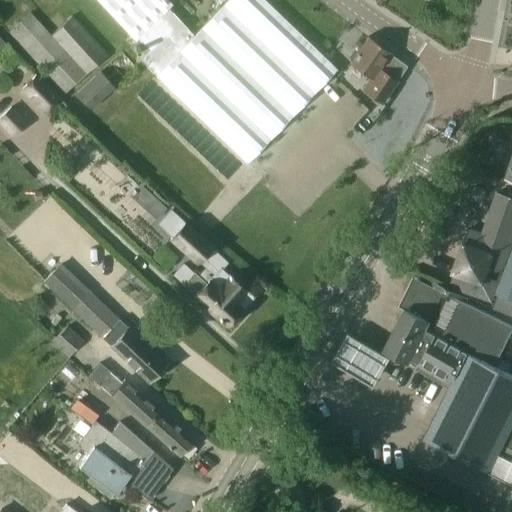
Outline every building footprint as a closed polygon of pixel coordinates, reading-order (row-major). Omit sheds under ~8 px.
[(157,76),(157,75),(248,162),(270,139),(337,69),(264,0),(228,0),(194,36),(181,21),(181,22),(169,9),(172,6),(167,0),(97,0),(134,40),(138,37),(149,49),(139,59),(157,76)] [(9,32),(65,93),(107,55),(72,16),(51,35),(30,12),(9,32)] [(391,53),(369,37),(350,63),(370,78),(362,89),(381,103),(397,82),(379,69),(391,53)] [(91,109),(115,87),(99,71),(76,93),(91,109)] [(40,109),(43,112),(58,97),(37,75),(21,90),(25,93),(40,109)] [(11,107),(0,117),(0,122),(13,136),(28,121),(12,105),(11,107)] [(490,269),(502,273),(511,246),(511,155),(506,176),(511,177),(511,196),(496,191),(482,232),(469,228),(464,241),(461,240),(450,274),(453,275),(449,284),(448,288),(476,297),(492,302),(499,281),(487,277),(490,269)] [(170,209),(157,224),(171,236),(168,240),(197,266),(199,262),(205,268),(198,276),(193,272),(192,273),(182,265),(173,275),(182,284),(195,295),(196,296),(195,297),(215,315),(215,316),(227,326),(230,323),(234,322),(238,317),(239,313),(252,297),(221,269),(227,262),(212,249),(214,246),(185,220),(184,222),(170,209)] [(511,253),(497,293),(511,298),(511,253)] [(149,381),(166,363),(146,344),(128,325),(126,327),(119,320),(120,319),(60,262),(57,266),(49,257),(34,273),(149,381)] [(384,350),(406,360),(404,363),(450,389),(424,440),(489,472),(511,483),(511,374),(495,366),(511,331),(511,325),(414,277),(399,306),(405,309),(384,350)] [(83,340),(67,325),(51,341),(67,357),(83,340)] [(391,359),(348,334),(331,364),(373,389),(391,359)] [(111,396),(112,395),(146,426),(159,411),(125,380),(122,383),(99,362),(87,375),(111,396)] [(159,411),(146,426),(179,456),(193,441),(159,411)] [(110,498),(114,492),(116,493),(124,481),(128,484),(134,477),(99,451),(111,433),(95,421),(77,445),(88,453),(79,465),(91,474),(86,480),(110,498)] [(134,477),(128,484),(150,501),(173,469),(153,451),(120,422),(111,433),(99,451),(134,477)]
